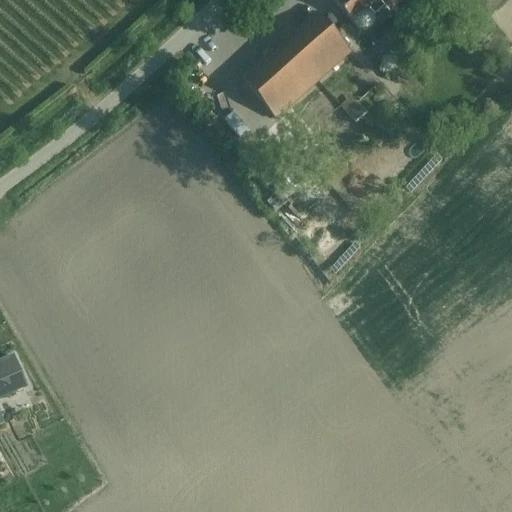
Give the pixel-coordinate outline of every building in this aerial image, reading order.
[(335,0),(332,3),(352,24),(358,31),(362,32),(366,31),(369,30),(372,28),(374,24),(372,20),(383,10),(376,2),(378,0),(335,0)] [(317,15),(242,81),(275,118),(349,51),(317,15)] [(413,30),(404,20),(385,38),(394,48),(413,30)] [(355,103),(344,113),(354,124),(365,114),(355,103)] [(0,399),(26,388),(13,357),(0,362),(0,399)]
